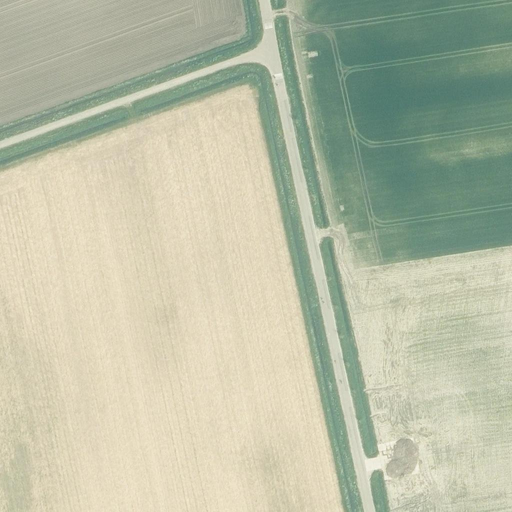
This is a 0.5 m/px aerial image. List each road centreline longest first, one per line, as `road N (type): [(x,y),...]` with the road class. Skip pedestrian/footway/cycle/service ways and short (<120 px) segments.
road 1 (unclassified): [(368,511),(271,49)]
road 2 (unclassified): [(0,145),(271,49)]
